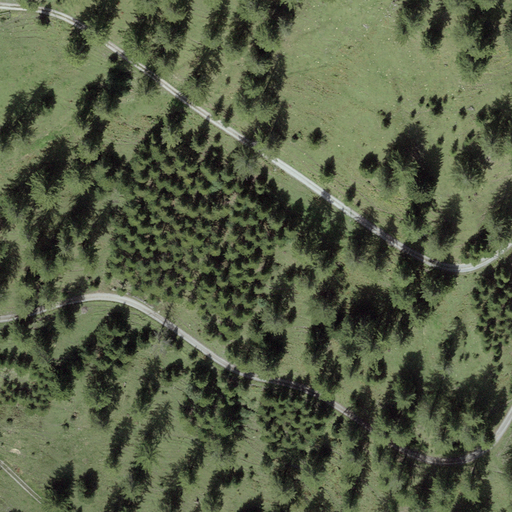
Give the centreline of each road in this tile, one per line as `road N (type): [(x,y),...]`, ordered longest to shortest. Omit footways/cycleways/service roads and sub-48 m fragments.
road 1 (track): [(511,239),(469,267),(408,251),(90,29),(40,9),(0,6)]
road 2 (track): [(0,317),(93,296),(120,298),(246,375),(306,389),(425,460),(463,460),(492,443),(511,412)]
